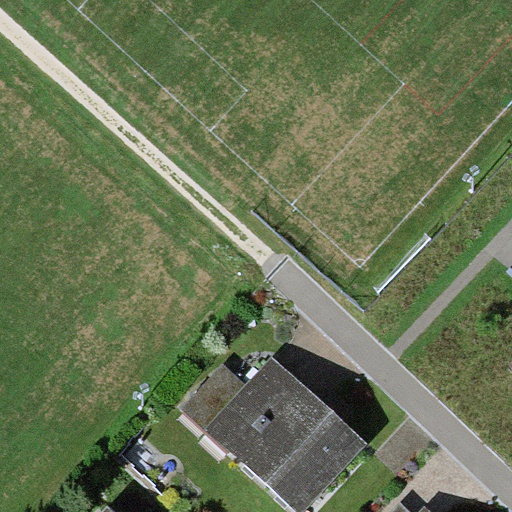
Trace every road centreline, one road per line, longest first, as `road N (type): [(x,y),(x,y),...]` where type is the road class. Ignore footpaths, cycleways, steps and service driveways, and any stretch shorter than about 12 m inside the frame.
road 1 (track): [(0,14),(280,263)]
road 2 (residential): [(280,263),(511,490)]
